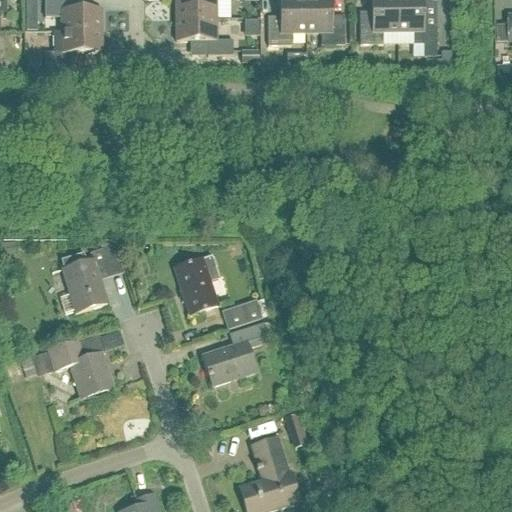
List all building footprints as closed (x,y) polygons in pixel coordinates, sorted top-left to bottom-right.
[(60,35),(52,35),(53,37),(101,36),(101,14),(69,14),(68,0),(66,0),(44,0),(44,21),(60,21),(60,35)] [(174,3),(174,25),(214,25),(214,4),(231,4),(230,0),(205,0),(205,3),(174,3)] [(382,38),(397,38),(396,2),(370,3),(370,18),(358,18),(358,51),(382,50),(382,38)] [(396,2),(397,38),(412,37),(412,50),(422,50),(422,61),(435,61),(434,32),(422,33),(422,2),(396,2)] [(304,38),(304,3),(278,4),(278,22),(266,22),(267,52),(290,51),(290,38),(304,38)] [(330,3),(304,3),(304,38),(319,38),(320,51),(343,51),(343,21),(331,22),(330,3)] [(214,25),(174,25),(174,47),(206,47),(206,62),(231,61),(231,45),(214,45),(214,25)] [(101,58),(101,36),(53,37),(53,57),(53,58),(44,58),(44,73),(70,73),(70,58),(101,58)] [(241,66),(258,66),(258,55),(241,55),(241,66)] [(450,55),(440,55),(440,72),(451,72),(450,60),(450,55)] [(40,59),(26,59),(26,73),(40,73),(40,59)] [(0,252),(0,259),(16,258),(15,246),(0,246),(0,252)] [(64,317),(74,314),(76,319),(107,309),(97,277),(120,270),(113,250),(90,257),(92,265),(86,267),(83,256),(60,263),(63,274),(62,274),(69,298),(59,301),(64,317)] [(189,321),(218,311),(209,287),(219,283),(212,260),(174,273),(189,321)] [(221,315),(227,334),(261,322),(255,304),(221,315)] [(269,327),(263,329),(269,346),(275,345),(269,327)] [(201,360),(203,367),(211,392),(255,377),(248,353),(263,348),(257,331),(229,340),(232,350),(201,360)] [(54,375),(69,370),(80,404),(112,393),(101,359),(104,358),(98,339),(76,347),(75,345),(47,354),(54,375)] [(46,356),(30,361),(35,377),(36,381),(52,376),(46,356)] [(276,394),(276,405),(285,405),(285,394),(276,394)] [(282,421),(287,434),(301,429),(297,416),(282,421)] [(287,478),(276,443),(251,451),(257,471),(256,472),(257,475),(261,474),(265,485),(239,493),(245,511),(282,511),(298,507),(289,478),(287,478)] [(156,511),(153,500),(136,505),(138,511),(156,511)]
